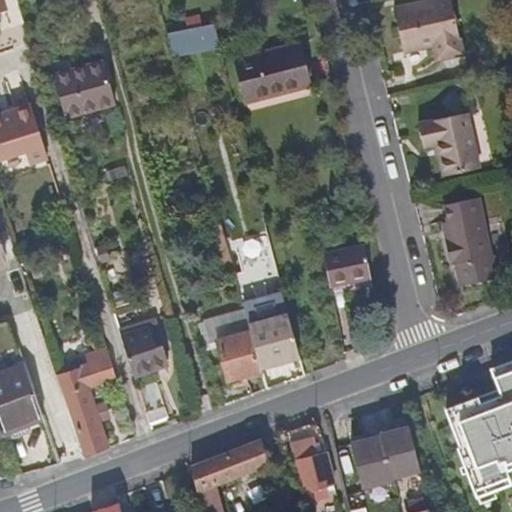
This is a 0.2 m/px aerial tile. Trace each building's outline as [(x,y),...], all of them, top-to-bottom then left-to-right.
[(463,58),(451,1),(394,12),(403,56),(434,50),(437,64),(463,58)] [(215,53),(220,52),(213,26),(167,34),(172,52),(212,42),(215,53)] [(237,63),(250,112),(313,94),(300,45),(237,63)] [(54,78),(74,73),(70,59),(50,65),(54,78)] [(74,73),(54,78),(65,118),(115,104),(104,65),(74,73)] [(29,165),(48,158),(30,105),(12,111),(13,114),(2,119),(1,114),(0,114),(0,161),(24,153),(29,165)] [(480,171),(468,117),(419,128),(424,151),(435,149),(438,161),(440,161),(444,179),(480,171)] [(452,239),(447,240),(446,240),(451,266),(456,265),(461,288),(498,281),(494,258),(491,259),(479,200),(445,207),(449,223),(452,239)] [(317,221),(327,219),(326,214),(325,210),(312,213),(314,220),(317,220),(317,221)] [(319,229),(328,227),(327,219),(317,221),(319,229)] [(220,269),(231,266),(220,223),(208,227),(220,269)] [(364,247),(320,252),(327,284),(371,278),(364,247)] [(244,311),(260,368),(298,357),(280,294),(242,305),(244,311)] [(261,371),(260,368),(244,311),(204,322),(211,343),(216,342),(227,381),(261,371)] [(121,337),(133,374),(169,362),(163,344),(156,346),(150,327),(121,337)] [(511,361),(490,370),(498,390),(445,410),(459,447),(452,450),(471,499),(505,486),(500,472),(511,467),(511,361)] [(0,433),(1,437),(44,423),(25,366),(0,373),(0,433)] [(109,448),(99,421),(95,410),(79,366),(56,374),(84,457),(109,448)] [(136,383),(145,411),(164,405),(155,377),(136,383)] [(95,410),(99,421),(107,418),(103,407),(95,410)] [(294,455),(310,451),(304,426),(288,432),(294,455)] [(378,436),(368,439),(380,483),(390,480),(389,478),(417,470),(406,426),(377,434),(378,436)] [(360,487),(380,483),(368,439),(349,443),(360,487)] [(262,440),(192,468),(203,511),(222,511),(216,485),(271,463),(262,440)] [(295,460),(298,460),(318,454),(317,449),(310,451),(294,455),(295,460)] [(326,453),(318,454),(298,460),(306,492),(334,485),(326,453)]
